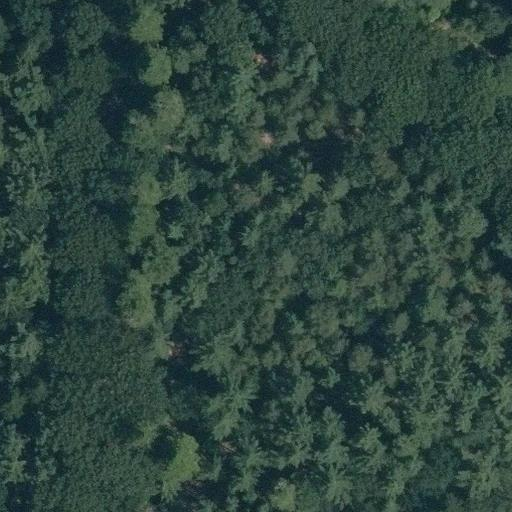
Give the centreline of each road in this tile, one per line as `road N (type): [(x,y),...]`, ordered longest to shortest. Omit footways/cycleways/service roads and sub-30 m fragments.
road 1 (track): [(503,173),(124,353),(69,362),(0,401)]
road 2 (track): [(110,0),(101,511)]
road 3 (track): [(503,173),(323,0)]
road 4 (track): [(298,511),(511,393)]
